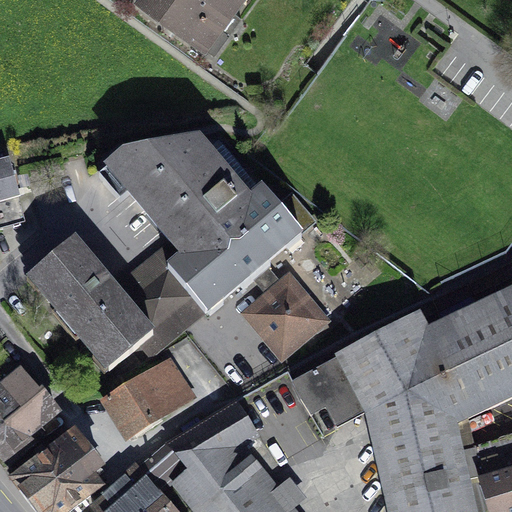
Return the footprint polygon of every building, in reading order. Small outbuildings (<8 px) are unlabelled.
[(141,0),(140,2),(214,55),(229,34),(220,28),(240,0),(141,0)] [(126,158),(111,171),(172,243),(185,258),(158,281),(182,309),(193,299),(207,315),(313,224),(293,200),(279,210),(264,192),(262,194),(224,149),(211,161),(198,145),(126,158)] [(9,164),(0,166),(0,202),(18,198),(9,164)] [(74,243),(31,280),(110,373),(141,348),(154,337),(114,290),(74,243)] [(185,258),(172,243),(114,290),(154,337),(141,348),(153,360),(207,315),(193,299),(182,309),(158,281),(185,258)] [(289,281),(248,317),(283,359),(326,324),(289,281)] [(418,322),(339,363),(366,404),(370,412),(391,511),(472,511),(453,427),(511,399),(511,295),(427,336),(418,322)] [(168,363),(106,402),(113,414),(119,411),(134,435),(206,390),(196,375),(181,384),(168,363)] [(335,423),(366,404),(339,363),(294,386),(312,417),(327,409),(335,423)] [(238,404),(269,455),(317,428),(312,417),(294,386),(289,375),(238,404)] [(1,383),(0,384),(0,457),(9,469),(40,444),(32,435),(57,415),(43,397),(37,402),(18,378),(5,389),(1,383)] [(244,446),(256,437),(237,407),(168,449),(188,470),(191,474),(178,486),(198,511),(276,511),(250,480),(259,473),(251,462),(242,470),(231,457),(244,446)] [(76,435),(13,482),(35,511),(70,511),(102,489),(93,477),(102,470),(76,435)] [(480,476),(492,511),(511,511),(511,438),(476,449),(480,476)] [(280,491),(244,446),(231,457),(242,470),(251,462),(259,473),(250,480),(276,511),(295,511),(307,501),(291,481),(280,491)] [(96,511),(189,511),(182,503),(174,510),(160,497),(188,470),(168,449),(148,462),(139,470),(136,468),(112,489),(114,492),(95,509),(96,511)]
